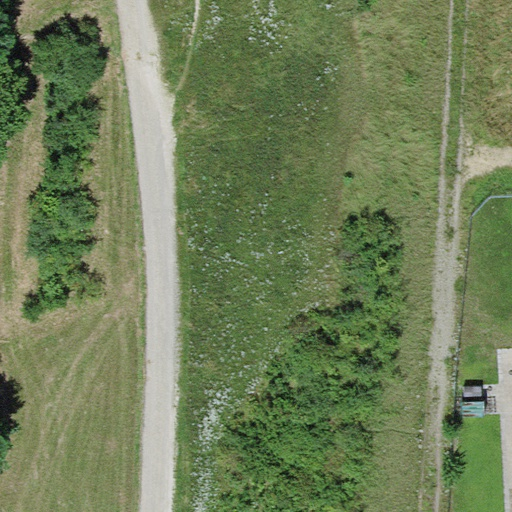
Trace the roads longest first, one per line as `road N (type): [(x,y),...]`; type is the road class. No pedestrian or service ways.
road 1 (track): [(155,511),(153,205),(131,0)]
road 2 (motorway): [(280,511),(300,123),(298,0)]
road 3 (motorway): [(214,0),(216,123),(197,511)]
road 4 (track): [(511,340),(443,337),(454,0)]
road 5 (track): [(443,337),(433,511)]
